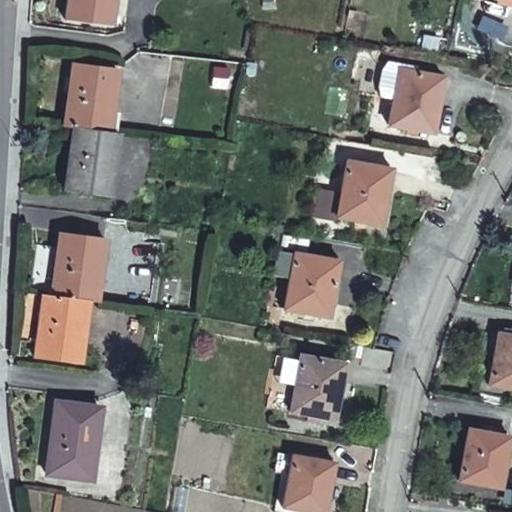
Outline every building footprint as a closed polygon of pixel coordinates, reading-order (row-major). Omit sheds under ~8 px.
[(65,0),(63,19),(107,26),(110,0),(65,0)] [(69,64),(61,127),(70,128),(104,133),(112,70),(69,64)] [(437,127),(447,71),(403,64),(394,119),(437,127)] [(104,133),(70,128),(61,192),(103,198),(112,134),(104,133)] [(382,222),(392,164),(348,157),(338,215),(382,222)] [(86,303),(92,303),(101,237),(57,231),(48,297),(86,303)] [(331,313),(340,258),(298,250),(288,305),(331,313)] [(86,303),(48,297),(43,296),(33,359),(77,364),(86,303)] [(511,333),(496,331),(487,383),(511,387),(511,333)] [(333,419),(345,362),(303,355),(292,411),(333,419)] [(91,480),(100,409),(57,403),(48,475),(91,480)] [(497,487),(507,434),(469,426),(466,443),(459,479),(497,487)] [(323,511),(326,511),(337,461),(319,458),(296,453),(286,505),(323,511)]
